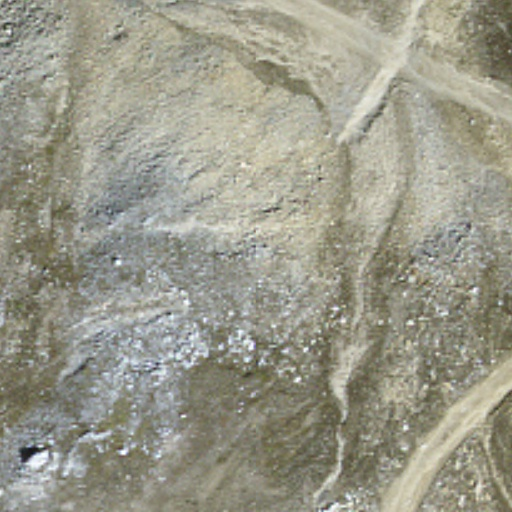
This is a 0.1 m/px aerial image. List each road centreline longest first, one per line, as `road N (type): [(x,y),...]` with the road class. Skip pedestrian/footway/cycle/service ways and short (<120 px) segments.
road 1 (track): [(293,0),(511,107)]
road 2 (track): [(511,371),(456,423),(397,511)]
